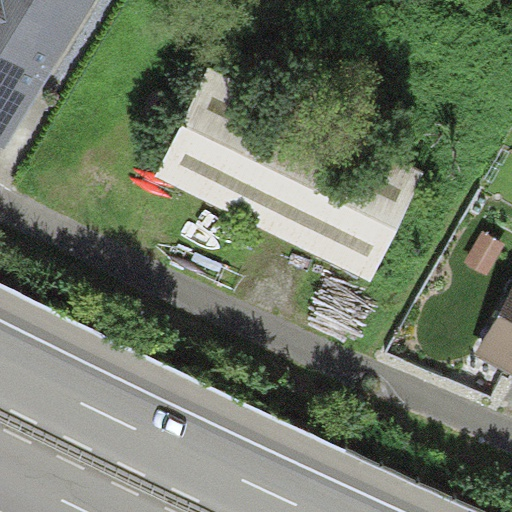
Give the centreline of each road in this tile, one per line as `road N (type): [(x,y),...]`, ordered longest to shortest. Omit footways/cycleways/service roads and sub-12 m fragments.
road 1 (residential): [(511,442),(0,201)]
road 2 (motorway): [(315,511),(0,360)]
